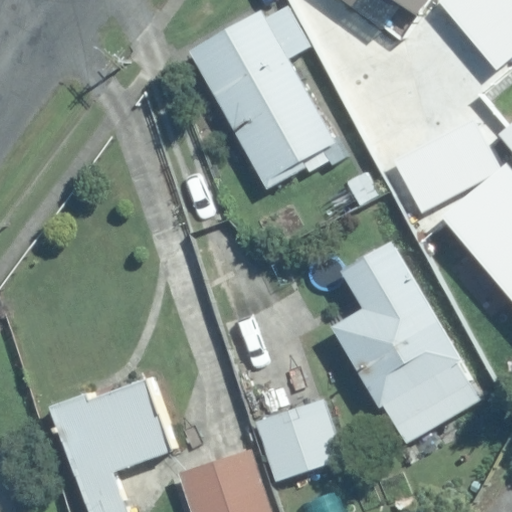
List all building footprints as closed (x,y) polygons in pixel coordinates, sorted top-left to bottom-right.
[(292,0),(291,0),(198,51),(274,192),(353,150),(305,59),(320,51),(292,0)] [(437,0),(346,0),(382,27),(402,0),(403,0),(425,16),(437,0)] [(462,94),(380,134),(412,200),(494,161),(462,94)] [(495,386),(402,243),(351,276),(373,309),(341,329),(413,440),(495,386)] [(148,374),(61,402),(96,511),(147,511),(133,468),(174,454),(148,374)] [(334,398),(265,423),(285,478),(355,452),(334,398)] [(275,511),(254,450),(186,473),(199,511),(275,511)]
